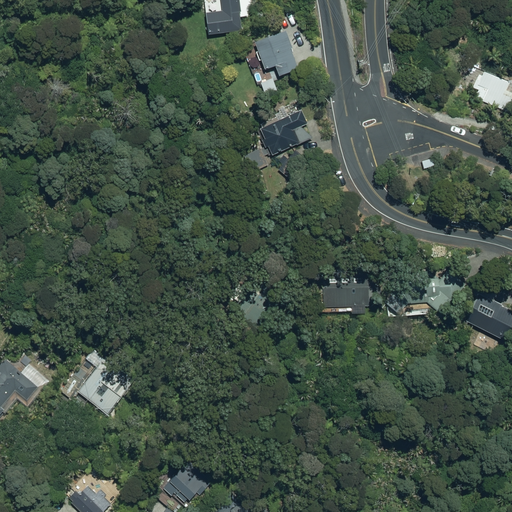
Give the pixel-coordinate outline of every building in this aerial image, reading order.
[(220,30),(221,38),(235,36),(234,29),(243,27),(239,0),(223,0),(224,7),(206,10),(208,32),(220,30)] [(277,62),(280,72),(300,66),(292,45),(294,45),(288,28),(256,38),(267,66),(277,62)] [(473,90),(511,107),(511,75),(511,76),(487,66),(484,71),(482,70),(473,90)] [(270,75),(256,80),(262,95),(276,90),(270,75)] [(274,152),(314,135),(302,124),(309,121),(303,106),(262,124),(266,135),(263,136),(266,144),(270,143),(274,152)] [(257,147),(239,156),(248,173),(266,164),(257,147)] [(280,168),(296,181),(313,161),(296,148),(280,168)] [(421,161),(423,169),(434,166),(432,158),(421,161)] [(262,189),(264,196),(270,195),(269,188),(262,189)] [(307,264),(309,303),(370,301),(370,263),(307,264)] [(429,298),(441,309),(467,281),(450,265),(444,272),(431,273),(431,267),(403,268),(404,299),(429,298)] [(467,319),(506,339),(511,325),(511,308),(479,292),(467,319)] [(105,356),(91,344),(84,354),(99,366),(83,386),(109,408),(135,377),(107,354),(105,356)] [(0,412),(5,407),(2,404),(16,387),(27,396),(46,375),(30,360),(22,370),(8,358),(0,367),(0,412)] [(175,490),(185,499),(190,494),(195,499),(213,480),(188,458),(163,485),(172,493),(175,490)] [(71,501),(82,511),(88,511),(107,493),(101,487),(97,492),(88,484),(80,492),(76,489),(70,496),(73,499),(71,501)] [(231,511),(254,511),(242,499),(232,507),(234,510),(231,511)] [(163,511),(181,511),(171,503),(163,511)]
